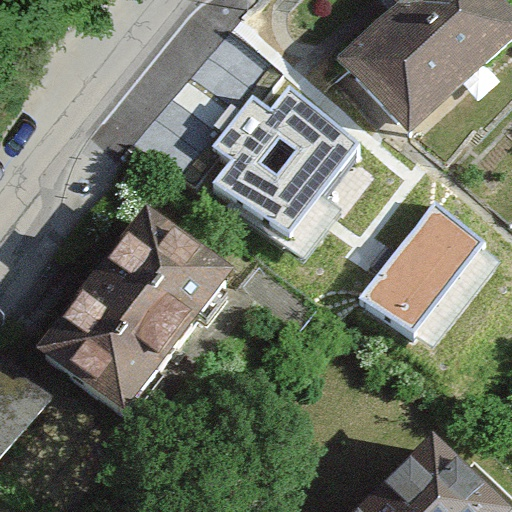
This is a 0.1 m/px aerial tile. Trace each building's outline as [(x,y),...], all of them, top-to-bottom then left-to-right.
[(390,0),(393,3),(324,69),(397,143),(511,32),(511,13),(498,0),(390,0)] [(286,250),(368,156),(289,88),(270,110),(252,95),(212,148),(232,164),(211,192),(286,250)] [(486,244),(433,205),(360,303),(413,342),(486,244)] [(128,213),(28,348),(120,416),(220,281),(128,213)] [(11,350),(0,361),(0,459),(60,394),(11,350)] [(486,511),(417,440),(341,511),(486,511)]
